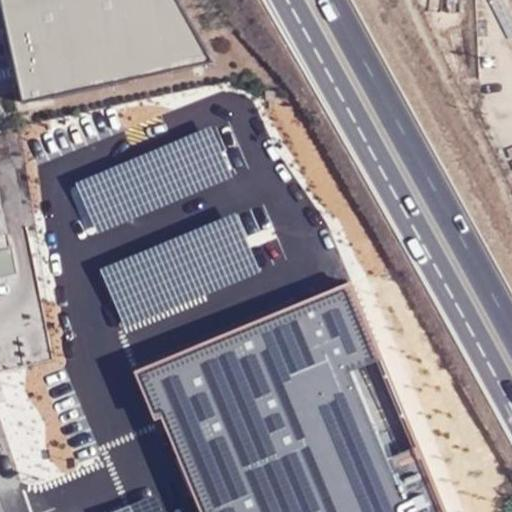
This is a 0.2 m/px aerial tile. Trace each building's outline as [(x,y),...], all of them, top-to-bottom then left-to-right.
[(0,0),(24,103),(211,61),(175,0),(0,0)] [(212,127),(75,183),(96,234),(232,177),(212,127)] [(0,200),(0,251),(10,249),(0,200)] [(236,213),(100,268),(124,328),(261,273),(236,213)] [(10,249),(0,251),(0,277),(15,274),(10,249)] [(155,421),(161,418),(199,511),(443,511),(415,447),(387,459),(351,371),(380,360),(349,283),(134,372),(155,421)] [(163,511),(156,494),(113,511),(163,511)]
